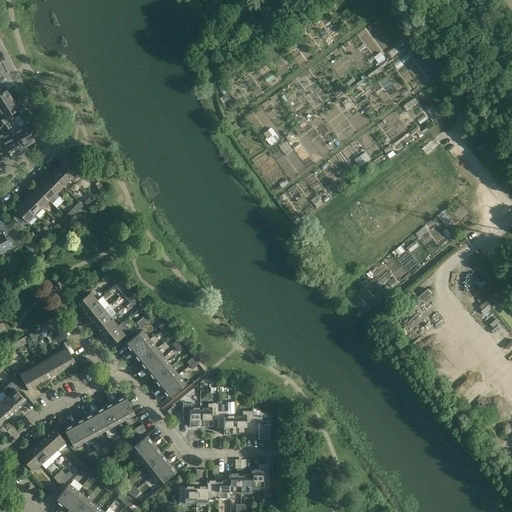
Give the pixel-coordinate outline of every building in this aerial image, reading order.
[(0,108),(13,100),(8,91),(0,95),(0,108)] [(13,100),(0,108),(0,116),(2,120),(0,121),(3,126),(5,125),(14,119),(11,114),(19,109),(13,100)] [(14,119),(5,125),(9,131),(12,138),(15,141),(19,139),(24,148),(35,142),(30,133),(33,131),(31,128),(27,130),(25,126),(20,129),(14,119)] [(486,140),(481,134),(471,142),(476,148),(486,140)] [(0,141),(0,154),(8,151),(13,159),(22,154),(15,141),(12,138),(3,143),(1,140),(0,141)] [(354,158),(359,166),(370,159),(365,152),(354,158)] [(70,179),(73,182),(86,170),(74,158),(69,163),(64,157),(60,161),(60,163),(61,164),(58,167),(70,179)] [(63,186),(70,179),(58,167),(56,165),(53,168),(53,170),(54,171),(51,174),(63,186)] [(63,186),(51,174),(49,172),(46,175),(46,177),(47,178),(44,181),(56,193),(63,186)] [(36,188),(49,201),(49,200),(52,203),(59,196),(56,193),(44,181),(42,179),(38,183),(38,184),(39,185),(36,188)] [(104,188),(98,181),(95,184),(98,186),(97,187),(98,189),(96,191),(96,192),(98,194),(104,188)] [(49,201),(36,188),(35,187),(31,190),(31,192),(32,193),(29,196),(42,208),(49,201)] [(82,190),(79,193),(83,197),(86,200),(84,202),(87,205),(92,200),(91,199),(86,194),(82,190)] [(22,203),(34,215),(42,208),(29,196),(28,194),(24,197),(24,199),(25,200),(22,203)] [(34,215),(22,203),(20,201),(17,205),(17,207),(18,207),(15,210),(15,211),(10,216),(19,225),(24,219),(27,222),(34,215)] [(72,209),(76,213),(83,206),(79,202),(72,209)] [(65,216),(69,220),(76,213),(72,209),(65,216)] [(57,224),(62,228),(69,220),(65,216),(57,224)] [(0,250),(1,252),(13,245),(14,242),(5,224),(0,227),(0,250)] [(54,235),(62,228),(57,224),(50,231),(54,235)] [(50,231),(46,226),(44,229),(47,233),(46,234),(51,238),(54,235),(50,231)] [(432,293),(428,289),(419,297),(422,301),(432,293)] [(498,291),(477,303),(480,308),(501,296),(498,291)] [(76,303),(83,312),(97,300),(90,292),(76,303)] [(104,309),(97,300),(83,312),(90,320),(104,309)] [(90,320),(97,329),(111,317),(104,309),(90,320)] [(111,317),(97,329),(104,337),(118,326),(111,317)] [(118,326),(104,337),(111,346),(124,335),(126,337),(132,332),(123,321),(118,326)] [(158,326),(160,329),(167,324),(164,321),(158,326)] [(167,324),(160,329),(163,333),(170,328),(167,324)] [(124,344),(132,353),(149,339),(142,329),(124,344)] [(24,337),(15,342),(18,348),(27,343),(24,337)] [(175,347),(182,342),(179,338),(172,344),(175,347)] [(139,362),(156,348),(149,339),(132,353),(139,362)] [(8,353),(18,348),(15,342),(5,347),(8,353)] [(182,342),(175,347),(178,351),(185,346),(182,342)] [(68,347),(58,353),(66,368),(76,363),(68,347)] [(164,357),(156,348),(139,362),(146,371),(164,357)] [(58,353),(48,358),(57,373),(66,368),(58,353)] [(186,362),(189,365),(196,360),(193,356),(186,362)] [(154,380),(171,365),(164,357),(146,371),(154,380)] [(48,358),(39,363),(47,379),(57,373),(48,358)] [(196,360),(189,365),(192,369),(199,363),(196,360)] [(47,379),(39,363),(29,368),(38,384),(47,379)] [(161,389),(178,374),(171,365),(154,380),(161,389)] [(28,389),(38,384),(29,368),(20,374),(28,389)] [(186,384),(178,374),(161,389),(168,398),(186,384)] [(13,381),(3,390),(7,395),(19,409),(27,401),(18,391),(20,390),(13,381)] [(19,409),(7,395),(0,401),(0,403),(11,416),(19,409)] [(114,401),(125,420),(135,415),(125,395),(114,401)] [(115,425),(125,420),(114,401),(104,406),(115,425)] [(11,416),(0,403),(0,420),(3,423),(11,416)] [(189,428),(200,428),(200,407),(192,407),(192,403),(183,404),(183,420),(189,420),(189,428)] [(208,407),(200,407),(200,428),(212,428),(212,420),(218,420),(217,411),(217,403),(208,403),(208,407)] [(105,431),(115,425),(104,406),(94,411),(105,431)] [(167,411),(173,418),(178,414),(172,407),(167,411)] [(95,436),(105,431),(94,411),(84,417),(95,436)] [(227,411),(217,411),(218,420),(218,427),(223,427),(224,436),(235,435),(235,414),(227,414),(227,411)] [(242,414),(235,414),(235,435),(246,435),(246,427),(252,427),(252,417),(252,411),(242,411),(242,414)] [(74,422),(85,442),(95,436),(84,417),(74,422)] [(262,417),(252,417),(252,427),(252,433),(258,433),(258,441),(270,441),(270,421),(262,420),(262,417)] [(85,442),(74,422),(64,428),(74,447),(85,442)] [(54,428),(46,435),(58,449),(66,441),(54,428)] [(134,428),(130,430),(135,438),(139,436),(134,428)] [(135,438),(130,430),(126,433),(130,441),(135,438)] [(38,442),(49,456),(58,449),(46,435),(38,442)] [(130,449),(137,458),(154,444),(147,435),(130,449)] [(110,441),(114,449),(119,447),(115,439),(110,441)] [(110,451),(114,449),(110,441),(106,444),(110,451)] [(38,442),(29,450),(41,463),(49,456),(38,442)] [(137,458),(144,467),(162,453),(154,444),(137,458)] [(33,470),(41,463),(29,450),(21,457),(33,470)] [(90,452),(94,460),(98,458),(94,450),(90,452)] [(90,462),(94,460),(90,452),(86,455),(90,462)] [(162,453),(144,467),(152,476),(169,462),(162,453)] [(169,462),(152,476),(159,485),(176,471),(169,462)] [(251,468),(251,473),(252,473),(252,489),(263,489),(263,481),(269,481),(269,464),(259,464),(259,468),(251,468)] [(89,476),(95,469),(91,466),(86,473),(89,476)] [(99,472),(95,469),(89,476),(93,479),(99,472)] [(230,494),(241,494),(241,469),(236,469),(236,473),(229,473),(229,479),(229,494),(230,494)] [(241,469),(241,494),(252,493),(252,489),(252,473),(251,473),(244,473),(244,469),(241,469)] [(109,477),(113,480),(118,474),(115,471),(109,477)] [(118,474),(113,480),(117,483),(122,477),(118,474)] [(207,499),(218,499),(218,475),(214,475),(214,479),(207,479),(207,485),(207,499)] [(218,475),(218,499),(230,499),(230,494),(229,494),(229,479),(222,479),(222,475),(218,475)] [(107,490),(113,484),(109,481),(104,487),(107,490)] [(196,506),(196,481),(192,481),(192,485),(184,485),(184,486),(179,486),(179,503),(185,503),(185,506),(196,506)] [(199,481),(196,481),(196,506),(207,506),(207,499),(207,485),(199,485),(199,481)] [(64,508),(78,491),(69,483),(55,500),(64,508)] [(116,487),(113,484),(107,490),(111,493),(116,487)] [(131,495),(136,488),(132,485),(127,492),(131,495)] [(140,491),(136,488),(131,495),(135,497),(140,491)] [(69,511),(75,511),(87,498),(78,491),(64,508),(69,511)] [(125,505),(131,498),(127,495),(122,502),(125,505)] [(89,511),(96,505),(87,498),(75,511),(89,511)] [(134,501),(131,498),(125,505),(129,508),(134,501)]
